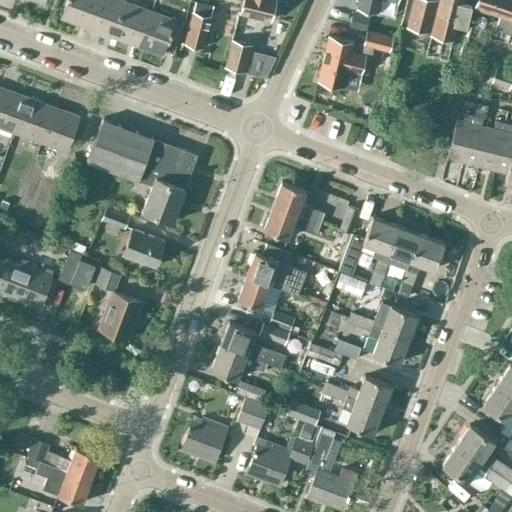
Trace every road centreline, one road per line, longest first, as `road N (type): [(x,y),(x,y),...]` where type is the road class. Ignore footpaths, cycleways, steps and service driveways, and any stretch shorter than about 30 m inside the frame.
road 1 (tertiary): [(145,429),(258,129)]
road 2 (residential): [(383,511),(490,218)]
road 3 (residential): [(258,129),(0,35)]
road 4 (residential): [(490,218),(258,129)]
road 5 (residential): [(145,429),(0,364)]
road 6 (tertiary): [(258,129),(319,0)]
